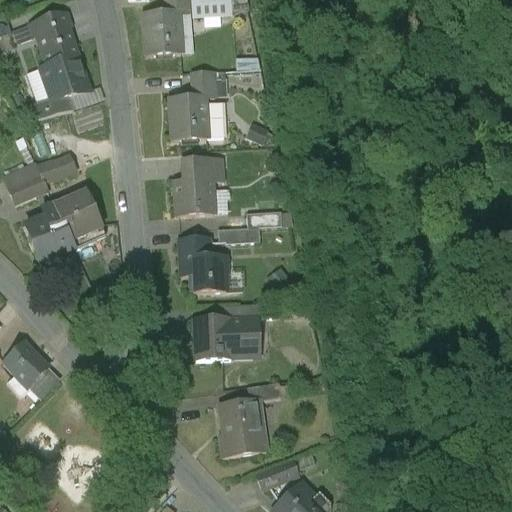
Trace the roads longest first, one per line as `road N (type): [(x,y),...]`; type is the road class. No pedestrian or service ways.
road 1 (residential): [(134,405),(144,304),(138,187),(107,0)]
road 2 (residential): [(134,405),(0,278)]
road 3 (residential): [(224,511),(134,405)]
